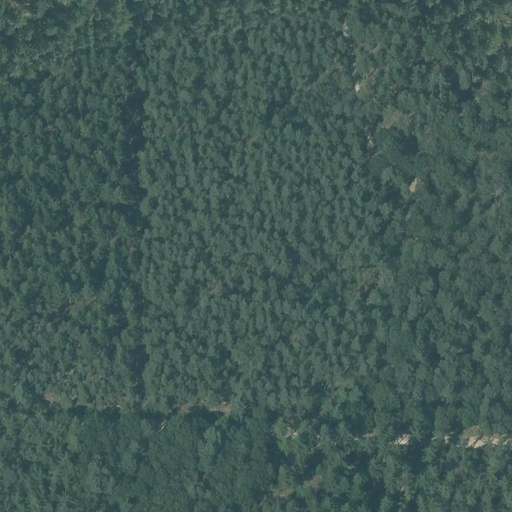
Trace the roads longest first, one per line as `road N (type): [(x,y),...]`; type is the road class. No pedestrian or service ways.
road 1 (track): [(411,431),(0,410)]
road 2 (track): [(372,434),(414,165),(429,141),(511,72)]
road 3 (track): [(511,157),(378,153),(337,0)]
